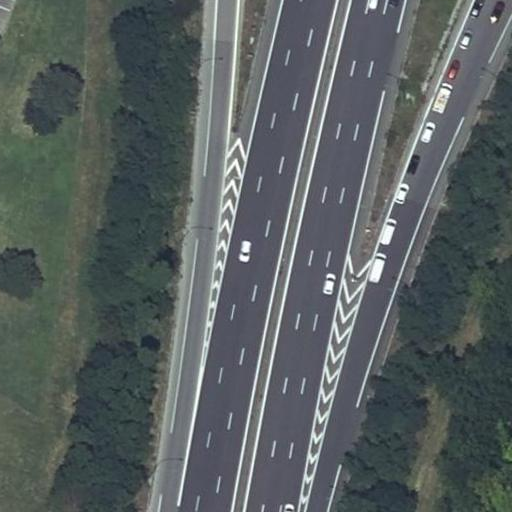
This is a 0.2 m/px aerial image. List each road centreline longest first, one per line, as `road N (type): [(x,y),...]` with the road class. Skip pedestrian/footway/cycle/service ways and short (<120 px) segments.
road 1 (motorway): [(317,511),(376,284),(484,0)]
road 2 (motorway): [(270,511),(378,0)]
road 3 (motorway): [(308,0),(204,511)]
road 4 (motorway): [(228,0),(211,209),(168,511)]
